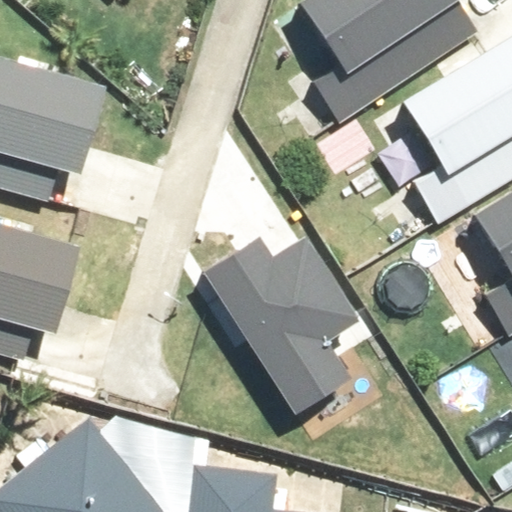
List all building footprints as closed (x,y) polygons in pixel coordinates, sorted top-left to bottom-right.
[(293,0),(322,54),(294,69),(318,116),(364,92),(453,48),(438,16),(469,0),(293,0)] [(511,39),(384,103),(416,168),(387,182),(411,230),(457,207),(511,180),(511,39)] [(0,183),(38,191),(44,160),(105,172),(117,111),(0,87),(0,183)] [(511,190),(465,213),(497,278),(468,292),(492,340),(511,329),(511,190)] [(310,228),(215,284),(300,426),(355,394),(329,351),(369,327),(310,228)] [(0,346),(6,347),(13,317),(73,329),(86,267),(0,250),(0,346)] [(180,511),(99,409),(0,486),(0,511),(269,511),(274,475),(202,467),(196,511),(180,511)]
